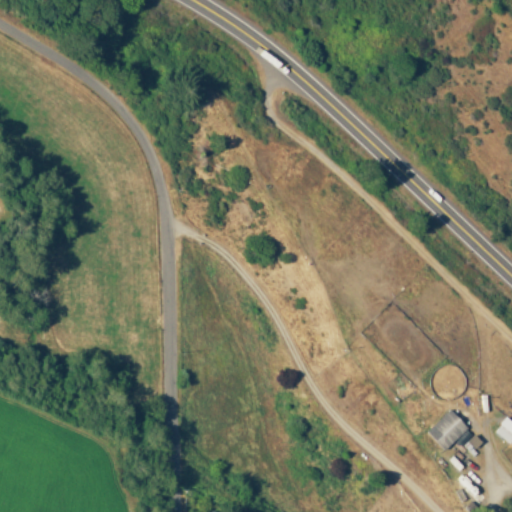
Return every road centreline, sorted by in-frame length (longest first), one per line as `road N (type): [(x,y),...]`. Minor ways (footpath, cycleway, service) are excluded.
road 1 (residential): [(175,511),(169,213),(154,141),(120,98),(0,18)]
road 2 (primary): [(183,0),(287,68),(511,275)]
